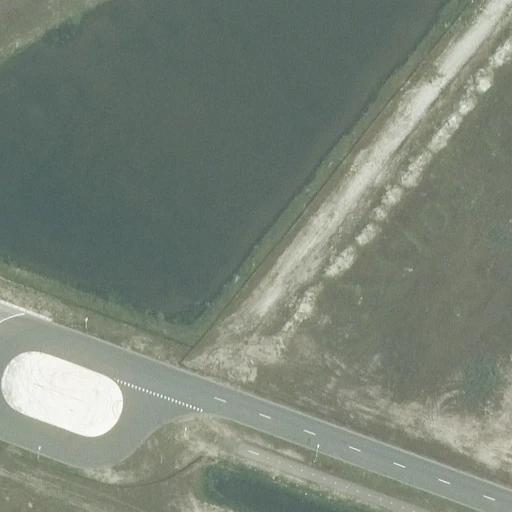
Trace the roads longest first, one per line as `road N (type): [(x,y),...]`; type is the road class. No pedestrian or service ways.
road 1 (unclassified): [(159,378),(511,507)]
road 2 (unclassified): [(0,420),(88,454),(115,450),(141,422),(159,378)]
road 3 (unclassified): [(12,326),(159,378)]
